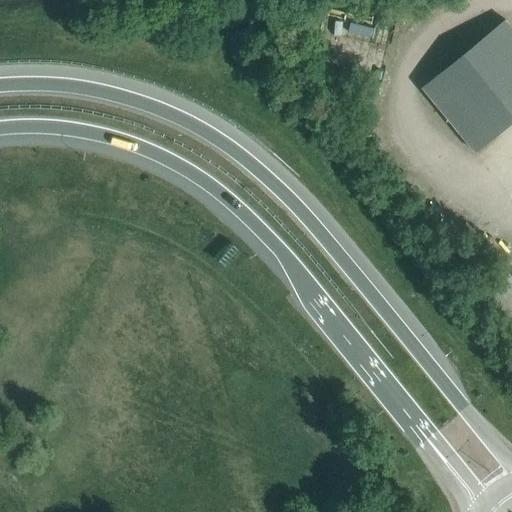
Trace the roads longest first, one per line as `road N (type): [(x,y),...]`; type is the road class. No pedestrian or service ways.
road 1 (trunk): [(511,463),(298,205),(251,162),(183,120),(120,95),(0,86)]
road 2 (trunk): [(0,129),(81,131),(191,174),(282,254),(414,424)]
